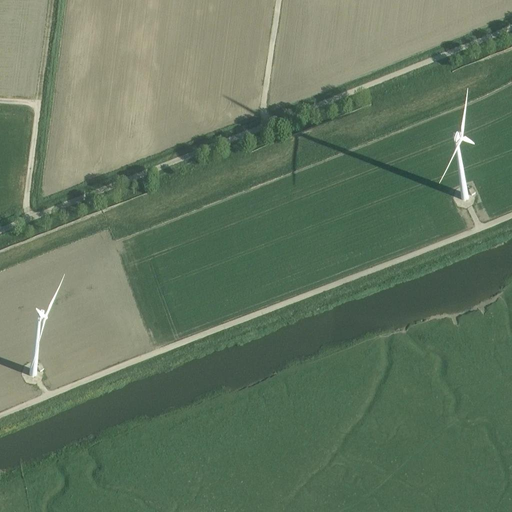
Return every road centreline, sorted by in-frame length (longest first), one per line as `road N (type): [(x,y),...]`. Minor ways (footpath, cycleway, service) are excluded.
road 1 (unclassified): [(0,228),(511,27)]
road 2 (track): [(25,217),(53,0)]
